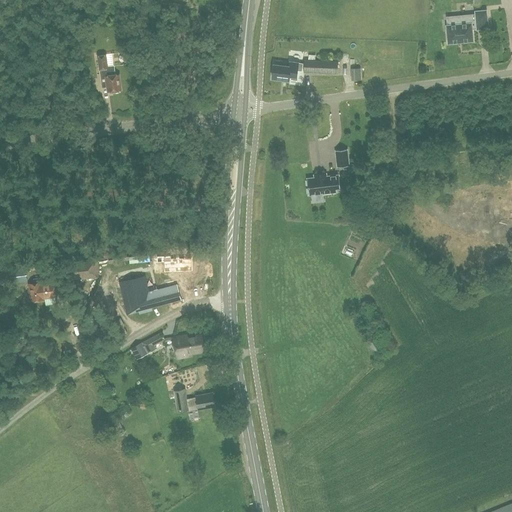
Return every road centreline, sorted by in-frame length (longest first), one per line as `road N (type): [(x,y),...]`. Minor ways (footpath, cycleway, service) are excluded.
road 1 (primary): [(263,511),(229,302),(237,113)]
road 2 (unclassified): [(511,74),(237,113)]
road 3 (unclassified): [(0,145),(237,113)]
road 4 (track): [(232,191),(0,190)]
road 5 (track): [(389,90),(397,162),(438,219)]
